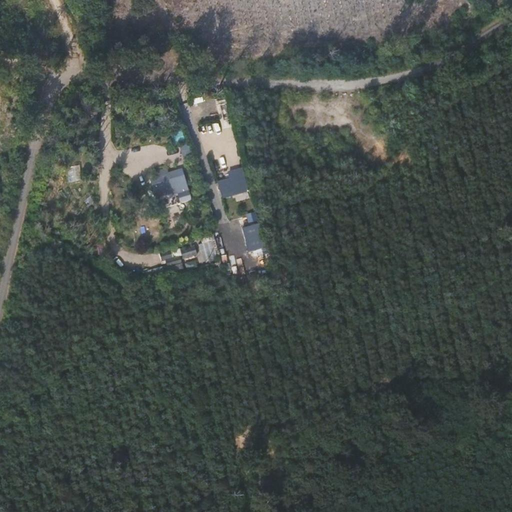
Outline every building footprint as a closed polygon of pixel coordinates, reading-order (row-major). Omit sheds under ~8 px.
[(222,137),(232,135),(231,122),(221,123),(222,137)] [(179,147),(184,160),(192,158),(187,144),(179,147)] [(192,200),(182,168),(147,178),(154,200),(178,193),(181,204),(192,200)] [(241,168),(227,172),(230,179),(219,182),(223,199),(248,192),(241,168)] [(247,217),(233,221),(234,228),(249,225),(247,217)] [(196,245),(157,253),(159,261),(167,260),(169,274),(185,271),(183,261),(198,257),(196,245)] [(204,252),(213,254),(214,246),(205,245),(204,252)] [(185,263),(186,271),(200,268),(199,260),(185,263)]
